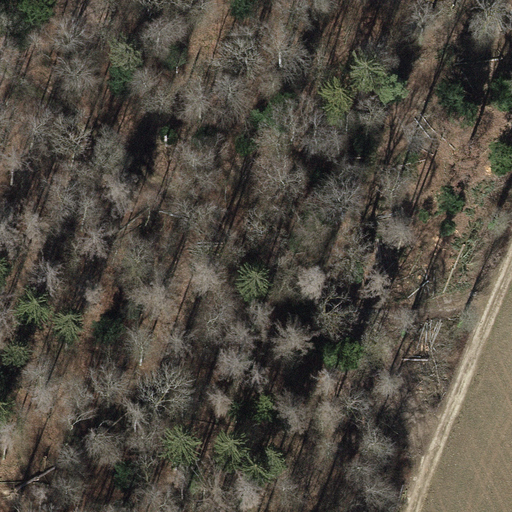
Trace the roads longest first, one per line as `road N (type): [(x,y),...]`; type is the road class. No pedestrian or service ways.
road 1 (track): [(0,103),(360,311),(412,394),(424,501)]
road 2 (track): [(420,511),(511,274)]
road 3 (track): [(360,311),(435,304),(511,274)]
